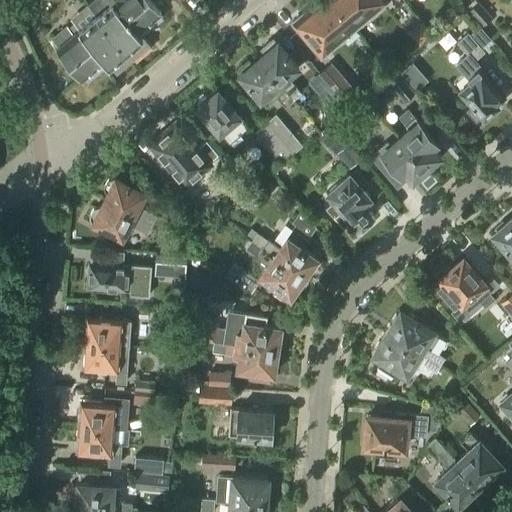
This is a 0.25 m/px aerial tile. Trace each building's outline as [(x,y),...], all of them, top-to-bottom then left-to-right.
[(90,0),(88,2),(89,3),(134,58),(151,44),(139,30),(162,11),(152,0),(90,0)] [(321,57),(356,28),(332,0),(319,0),(292,23),(321,57)] [(332,0),(356,28),(389,0),(332,0)] [(482,26),(492,16),(478,2),(468,11),(482,26)] [(134,58),(89,3),(71,18),(75,23),(69,28),(68,26),(52,39),(58,46),(57,46),(83,77),(106,58),(117,72),(134,58)] [(433,35),(421,20),(408,32),(419,46),(433,35)] [(491,115),(496,111),(496,107),(498,105),(496,103),(503,97),(478,69),(481,66),(474,59),(483,51),(467,33),(458,42),(468,54),(456,64),(471,80),(460,90),(474,105),(468,111),(477,121),(483,115),(485,117),(487,115),(491,115)] [(277,42),(273,38),(261,48),(265,52),(258,58),(279,83),(284,89),(293,99),(301,92),(288,76),(299,67),(278,42),(277,42)] [(279,83),(258,58),(251,63),(248,59),(236,69),(240,73),(239,74),(260,99),(266,105),(273,99),(273,94),(270,91),(271,90),(285,106),(293,99),(284,89),(279,83)] [(341,100),(352,91),(331,64),(319,74),(341,100)] [(404,100),(414,92),(393,68),(383,76),(404,100)] [(207,95),(197,103),(199,105),(197,107),(219,133),(221,131),(229,142),(249,126),(218,90),(209,97),(207,95)] [(374,106),(381,100),(372,90),(365,96),(374,106)] [(361,118),(374,106),(365,96),(351,108),(361,118)] [(427,168),(441,156),(433,147),(438,143),(408,109),(398,117),(409,129),(400,137),(427,168)] [(283,143),(293,134),(276,114),(265,123),(283,143)] [(278,161),(290,152),(283,143),(265,123),(254,132),(278,161)] [(315,135),(335,152),(336,151),(346,163),(349,167),(361,157),(349,141),(347,142),(330,123),(315,135)] [(153,143),(151,144),(172,169),(185,158),(190,164),(200,156),(195,150),(196,148),(176,124),(163,134),(160,135),(154,140),(153,143)] [(427,168),(400,137),(390,145),(387,141),(370,156),(397,187),(409,176),(413,181),(427,168)] [(358,228),(361,225),(362,227),(372,218),(370,217),(373,214),(368,209),(375,203),(370,198),(371,197),(364,189),(370,184),(356,168),(350,173),(327,192),(335,201),(327,208),(334,216),(344,227),(351,220),(358,228)] [(152,224),(157,215),(138,206),(145,193),(114,177),(109,179),(105,187),(106,193),(108,194),(105,200),(141,218),(152,224)] [(141,218),(105,200),(101,207),(100,206),(94,208),(90,216),(92,222),(122,237),(129,224),(147,234),(152,224),(141,218)] [(162,229),(167,220),(157,215),(152,224),(162,229)] [(511,217),(493,233),(511,255),(511,217)] [(304,248),(309,240),(293,228),(280,247),(269,239),(268,240),(257,233),(252,241),(262,248),(269,253),(305,277),(319,258),(304,248)] [(291,298),(305,277),(269,253),(262,248),(252,241),(246,249),(257,256),(256,256),(258,260),(261,262),(264,265),(267,266),(260,276),(278,289),(275,293),(288,301),(290,297),(291,298)] [(156,255),(155,274),(185,276),(186,257),(156,255)] [(214,263),(202,257),(197,265),(209,272),(214,263)] [(446,284),(438,290),(455,309),(462,303),(469,310),(480,301),(485,307),(495,299),(489,292),(491,290),(463,258),(452,268),(450,267),(443,273),(443,276),(440,278),(446,284)] [(251,292),(259,280),(240,267),(241,265),(236,262),(233,262),(225,275),(251,292)] [(91,270),(89,272),(88,279),(90,281),(90,286),(106,287),(106,288),(130,290),(130,295),(150,296),(153,266),(132,264),(132,267),(107,265),(107,267),(91,265),(91,270)] [(211,272),(190,269),(188,284),(208,287),(211,272)] [(243,291),(233,286),(229,295),(238,300),(243,291)] [(444,358),(430,349),(439,336),(432,332),(433,331),(401,311),(400,314),(396,314),(392,320),(393,325),(389,332),(420,351),(419,352),(429,358),(430,357),(441,364),(444,358)] [(227,328),(187,322),(184,337),(214,341),(278,350),(282,327),(267,325),(268,315),(246,312),(246,314),(229,312),(227,328)] [(129,346),(131,321),(121,320),(87,317),(85,342),(129,346)] [(406,373),(419,352),(420,351),(389,332),(383,340),(379,342),(375,348),(376,351),(375,354),(383,359),(378,365),(394,375),(398,368),(406,373)] [(174,336),(162,335),(161,346),(173,347),(174,336)] [(214,341),(212,351),(234,354),(234,355),(239,356),(237,369),(238,369),(237,377),(270,382),(273,380),(274,374),(275,375),(278,350),(214,341)] [(129,346),(85,342),(83,367),(118,370),(117,379),(127,380),(127,370),(129,346)] [(436,372),(441,364),(430,357),(429,358),(425,365),(436,372)] [(232,386),(234,373),(211,372),(209,385),(232,386)] [(154,390),(155,382),(136,380),(135,389),(154,390)] [(231,404),(232,388),(200,385),(199,401),(231,404)] [(152,405),(153,393),(134,391),(133,404),(152,405)] [(511,393),(501,402),(511,414),(511,393)] [(470,426),(480,416),(462,397),(452,407),(470,426)] [(82,400),(80,425),(124,428),(126,404),(116,403),(82,400)] [(405,448),(406,433),(426,434),(426,429),(436,430),(438,421),(442,409),(423,403),(420,414),(396,412),(395,417),(390,417),(391,411),(382,411),(381,416),(367,415),(364,445),(375,446),(374,454),(394,456),(395,448),(405,448)] [(239,408),(230,408),(229,435),(237,436),(272,438),(273,412),(252,410),(253,409),(239,408)] [(124,428),(80,425),(78,450),(111,453),(110,463),(121,464),(122,443),(124,428)] [(469,449),(458,461),(480,484),(502,464),(471,431),(461,440),(469,449)] [(435,437),(429,442),(427,447),(447,468),(448,467),(449,468),(436,480),(458,504),(480,484),(458,461),(435,437)] [(234,469),(235,455),(202,452),(201,466),(234,469)] [(162,473),(163,460),(134,458),(133,471),(162,473)] [(110,480),(110,470),(98,469),(98,479),(110,480)] [(170,475),(137,472),(135,488),(168,492),(170,475)] [(231,502),(267,504),(269,478),(216,474),(214,499),(214,500),(231,502)] [(407,500),(416,492),(405,478),(393,483),(407,500)] [(132,511),(133,503),(120,502),(121,487),(113,486),(80,483),(78,507),(132,511)] [(340,496),(349,506),(357,499),(349,489),(340,496)] [(410,511),(397,496),(387,505),(391,509),(386,511),(410,511)] [(214,500),(214,499),(201,498),(200,510),(213,511),(214,500)] [(266,511),(267,504),(231,502),(230,511),(266,511)]
